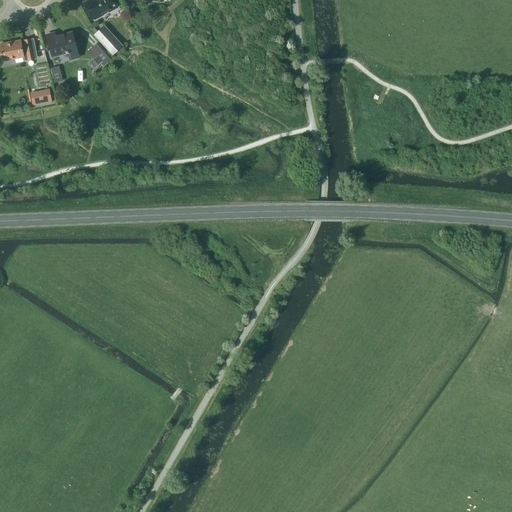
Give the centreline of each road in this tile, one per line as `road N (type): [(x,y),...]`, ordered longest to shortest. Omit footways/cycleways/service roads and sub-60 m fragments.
road 1 (primary): [(305,210),(0,221)]
road 2 (primary): [(305,210),(511,221)]
